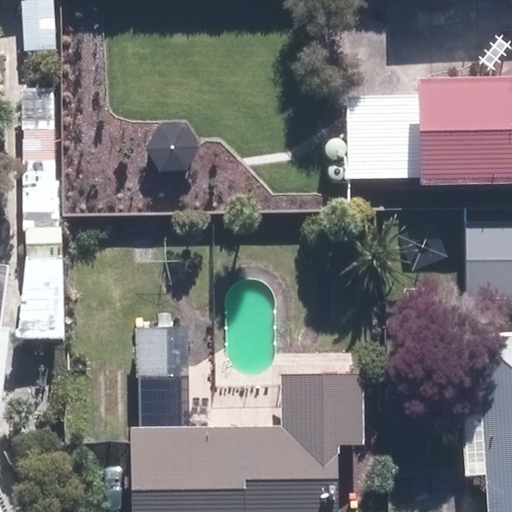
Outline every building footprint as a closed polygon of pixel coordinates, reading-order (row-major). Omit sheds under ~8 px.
[(58,88),(11,88),(9,355),(56,355),(58,88)] [(511,93),(408,95),(409,191),(511,189),(511,93)] [(511,229),(464,229),(463,301),(511,301),(511,229)] [(511,511),(511,348),(475,350),(481,511),(511,511)] [(278,435),(128,437),(128,511),(324,511),(324,449),(348,449),(347,394),(278,394),(278,435)]
